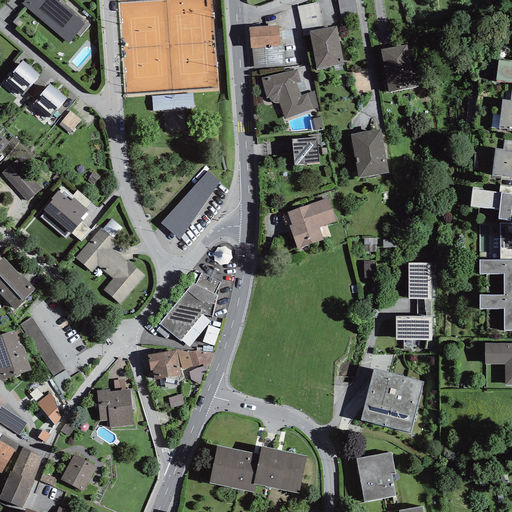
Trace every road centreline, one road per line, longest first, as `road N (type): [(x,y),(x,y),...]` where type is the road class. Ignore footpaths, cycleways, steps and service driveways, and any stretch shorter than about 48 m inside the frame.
road 1 (residential): [(174,272),(126,186),(107,0)]
road 2 (tertiary): [(237,17),(248,225)]
road 3 (residential): [(206,395),(280,412),(315,432),(329,459),(330,511)]
road 4 (tertiary): [(248,225),(232,323),(206,395)]
road 5 (residential): [(0,227),(127,338)]
road 6 (residential): [(127,338),(174,471)]
road 7 (residential): [(47,451),(68,408),(127,338)]
